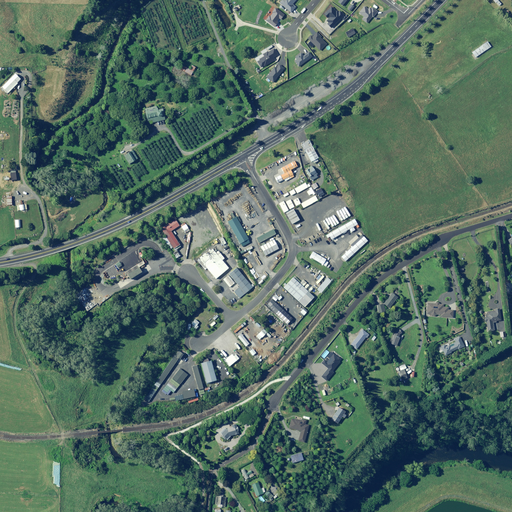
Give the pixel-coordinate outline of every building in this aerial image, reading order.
[(475,57),(490,47),(487,42),(472,53),(475,57)] [(20,80),(14,74),(1,87),(7,93),(20,80)] [(156,108),(155,106),(144,109),(147,121),(148,121),(149,124),(164,120),(162,109),(159,110),(156,108)] [(306,140),(298,145),(301,151),(310,146),(306,140)] [(137,159),(131,150),(123,156),(129,164),(137,159)] [(315,158),(311,150),(304,154),(308,162),(315,158)] [(291,161),(277,168),(280,173),(288,169),(294,166),(291,161)] [(310,167),(303,171),(309,181),(316,176),(310,167)] [(288,169),(280,173),(276,176),(278,181),(291,174),(288,169)] [(294,189),(297,193),(308,187),(308,188),(310,187),(307,182),(294,189)] [(318,200),(315,196),(301,204),(303,208),(318,200)] [(294,207),(290,200),(285,202),(289,209),(294,207)] [(288,210),(283,201),(278,204),(283,213),(288,210)] [(290,209),(282,214),(288,225),(297,221),(290,209)] [(245,242),(232,218),(223,222),(235,247),(245,242)] [(177,225),(173,219),(158,229),(171,248),(178,244),(168,230),(177,225)] [(349,220),(325,234),(328,239),(352,225),(349,220)] [(189,230),(185,224),(181,227),(185,233),(189,230)] [(270,229),(250,238),(253,244),(273,234),(270,229)] [(359,237),(337,257),(341,261),(363,242),(359,237)] [(269,240),(256,247),(261,256),(274,249),(269,240)] [(225,267),(210,248),(196,260),(211,279),(225,267)] [(323,258),(310,250),(306,257),(319,264),(323,258)] [(135,268),(122,276),(125,280),(138,272),(135,268)] [(249,287),(234,268),(226,275),(236,287),(231,291),(237,297),(249,287)] [(324,276),(314,270),(311,275),(320,281),(324,276)] [(301,307),(310,297),(289,278),(280,287),(301,307)] [(328,281),(324,278),(314,289),(318,293),(328,281)] [(388,307),(389,308),(397,297),(391,293),(385,302),(380,304),(375,306),(378,313),(384,312),(384,310),(388,307)] [(278,306),(269,298),(263,304),(272,313),(278,306)] [(440,315),(440,317),(452,318),(453,310),(448,310),(448,307),(443,307),(443,304),(439,304),(439,303),(438,302),(437,302),(436,302),(435,302),(435,303),(434,304),(426,303),(426,314),(430,314),(430,315),(430,316),(431,316),(431,317),(432,317),(433,317),(434,317),(435,316),(435,315),(436,315),(440,315)] [(500,320),(498,308),(494,309),(494,311),(485,313),(486,318),(483,318),(484,323),(485,322),(487,332),(494,331),(493,323),(495,323),(495,321),(500,320)] [(278,324),(269,315),(263,321),(273,330),(278,324)] [(368,335),(362,329),(358,334),(359,334),(350,345),(356,350),(366,337),(368,335)] [(399,330),(394,334),(392,333),(390,341),(391,342),(390,344),(396,346),(399,337),(402,334),(399,330)] [(245,344),(237,334),(234,337),(242,347),(245,344)] [(452,343),(449,345),(445,347),(444,344),(440,346),(444,356),(451,353),(450,352),(457,349),(457,350),(464,347),(459,337),(454,339),(455,342),(452,343)] [(182,355),(174,349),(152,382),(156,385),(174,359),(178,362),(182,355)] [(218,359),(224,366),(233,359),(228,354),(223,358),(222,356),(218,359)] [(213,380),(208,361),(197,364),(202,383),(213,380)] [(199,388),(193,366),(188,367),(194,390),(199,388)] [(183,374),(175,368),(168,379),(175,384),(183,374)] [(407,378),(404,369),(398,371),(401,380),(407,378)] [(330,414),(333,416),(330,419),(337,424),(341,417),(344,418),(345,416),(343,414),(344,412),(338,408),(335,413),(332,411),(330,414)] [(306,420),(301,419),(301,421),(291,418),(288,428),(300,431),(297,441),(303,443),(308,426),(305,425),(306,420)] [(239,434),(236,424),(231,425),(232,427),(226,429),(225,430),(223,429),(220,432),(221,433),(220,434),(225,440),(229,436),(239,434)] [(303,460),(301,453),(290,456),(292,463),(303,460)] [(241,471),(242,474),(241,475),(242,477),(243,476),(245,481),(248,480),(247,479),(253,476),(251,471),(246,473),(244,470),(241,471)] [(253,492),(254,494),(255,497),(263,494),(262,493),(264,492),(263,488),(260,489),(257,483),(251,485),(253,492)] [(272,496),(267,491),(262,497),(264,498),(266,496),(270,501),(272,499),(271,498),(272,496)] [(217,507),(221,508),(224,508),(225,497),(215,496),(214,504),(217,505),(217,507)]
